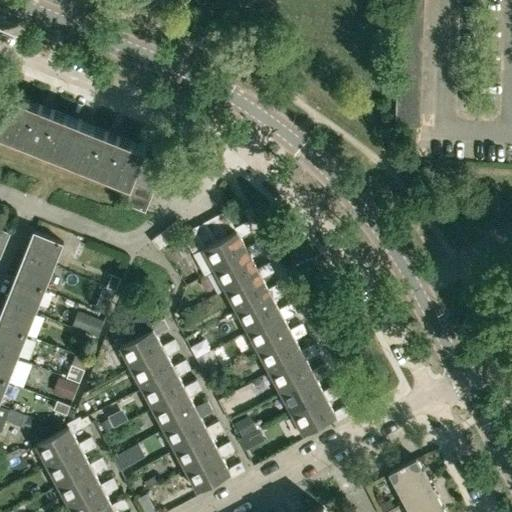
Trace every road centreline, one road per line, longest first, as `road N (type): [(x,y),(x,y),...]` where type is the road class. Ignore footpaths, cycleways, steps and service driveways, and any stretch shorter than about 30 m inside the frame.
road 1 (tertiary): [(466,381),(382,236),(341,185),(265,119)]
road 2 (residential): [(242,150),(311,209),(364,272),(431,395)]
road 3 (residential): [(0,190),(128,241),(242,150)]
road 4 (tertiary): [(265,119),(203,79),(11,0)]
road 5 (residential): [(0,47),(110,92),(141,96),(242,150)]
road 6 (residential): [(209,511),(431,395)]
road 7 (residential): [(431,395),(495,511)]
